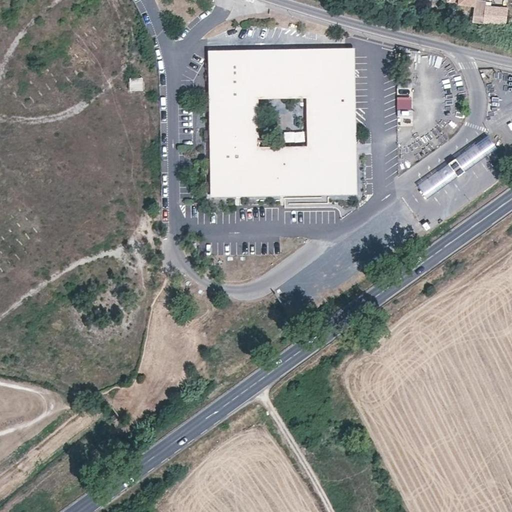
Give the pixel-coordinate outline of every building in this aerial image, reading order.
[(486,1),(480,0),(476,0),(476,2),(474,21),(484,22),(486,5),(486,1)] [(508,8),(486,5),(484,22),(506,25),(508,8)] [(216,193),(352,190),(350,53),(213,55),(214,79),(216,193)] [(142,91),(142,79),(130,79),(130,91),(142,91)] [(410,80),(397,81),(398,93),(411,92),(410,80)] [(411,96),(397,96),(397,108),(411,108),(411,96)] [(487,134),(455,157),(464,170),(484,156),(489,163),(501,154),(487,134)] [(455,157),(448,162),(457,175),(464,170),(455,157)] [(448,162),(418,184),(427,197),(457,175),(448,162)]
